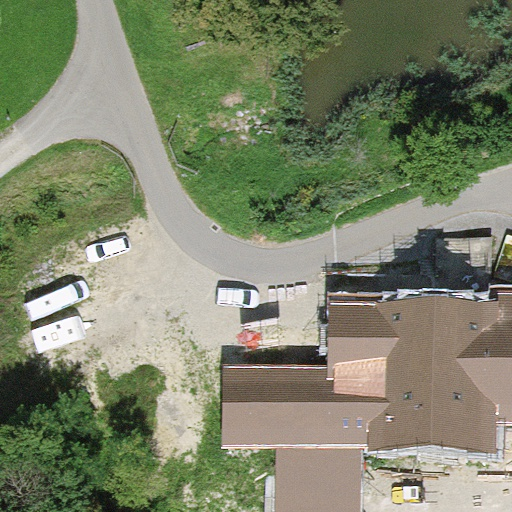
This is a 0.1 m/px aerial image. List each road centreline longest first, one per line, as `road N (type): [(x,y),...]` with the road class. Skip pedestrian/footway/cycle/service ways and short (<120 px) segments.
road 1 (unclassified): [(88,0),(182,233),(230,260),(293,265),(511,187)]
road 2 (track): [(0,178),(120,93)]
